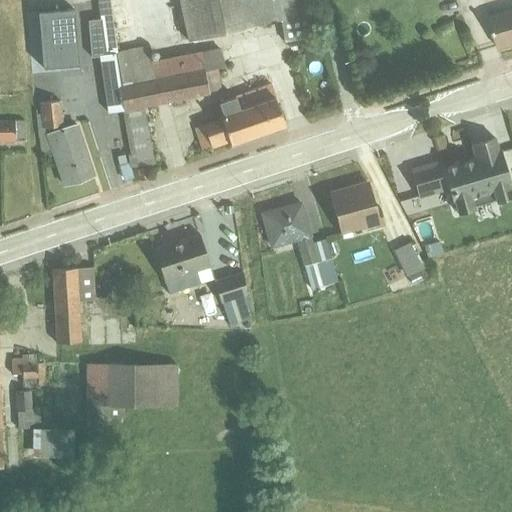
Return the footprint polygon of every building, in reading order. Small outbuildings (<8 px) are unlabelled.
[(217,69),(226,67),(221,47),(151,61),(148,45),(119,51),(114,22),(113,13),(111,0),(97,0),(100,18),(87,19),(92,57),(101,55),(109,112),(123,110),(130,154),(128,155),(130,162),(131,167),(155,164),(145,107),(210,94),(210,91),(217,90),(216,85),(220,81),(217,69)] [(179,0),(188,41),(280,22),(284,42),(315,35),(311,14),(303,16),(280,20),(276,0),(179,0)] [(299,0),(276,0),(280,20),(303,16),(299,0)] [(421,0),(422,16),(446,16),(445,0),(421,0)] [(126,6),(113,13),(114,22),(121,34),(137,25),(126,6)] [(511,9),(490,16),(499,49),(511,44),(511,9)] [(79,63),(74,10),(40,13),(45,67),(79,63)] [(322,39),(305,39),(306,60),(322,59),(322,39)] [(195,128),(203,151),(230,142),(231,144),(286,125),(272,84),(219,102),(224,117),(195,128)] [(38,137),(46,136),(46,134),(45,128),(64,126),(61,100),(40,102),(41,109),(36,109),(38,137)] [(0,141),(27,141),(27,120),(0,121),(0,141)] [(77,123),(47,133),(55,154),(65,185),(94,175),(77,123)] [(55,154),(47,133),(46,134),(46,136),(38,137),(42,158),(55,154)] [(442,161),(412,170),(420,197),(450,188),(458,213),(476,208),(475,204),(495,198),(496,202),(511,197),(511,190),(510,182),(511,182),(501,150),(500,151),(495,137),(472,144),(476,158),(444,167),(442,161)] [(131,167),(130,162),(119,165),(124,181),(134,178),(131,167)] [(370,183),(330,194),(341,234),(366,227),(367,229),(385,224),(380,206),(376,207),(370,183)] [(297,240),(311,288),(317,286),(320,298),(341,292),(326,238),(313,241),(312,236),(313,236),(303,200),(260,212),(271,248),(297,240)] [(169,293),(215,278),(200,233),(154,247),(169,293)] [(423,268),(411,241),(394,249),(407,276),(423,268)] [(94,266),(78,267),(80,301),(96,300),(94,266)] [(80,301),(78,267),(52,269),(56,342),(82,342),(80,301)] [(243,271),(214,281),(221,303),(223,303),(230,325),(250,318),(243,271)] [(121,287),(114,275),(100,283),(107,295),(121,287)] [(35,292),(11,293),(12,308),(36,307),(35,292)] [(37,353),(11,356),(12,375),(24,374),(24,386),(39,386),(39,384),(47,382),(46,380),(50,379),(49,375),(46,375),(45,363),(38,363),(37,353)] [(178,405),(178,363),(87,363),(86,406),(88,406),(88,441),(109,441),(109,424),(113,418),(125,418),(125,406),(178,405)] [(16,391),(19,428),(42,428),(41,407),(32,406),(31,390),(16,391)] [(33,428),(33,457),(74,457),(75,429),(33,428)]
